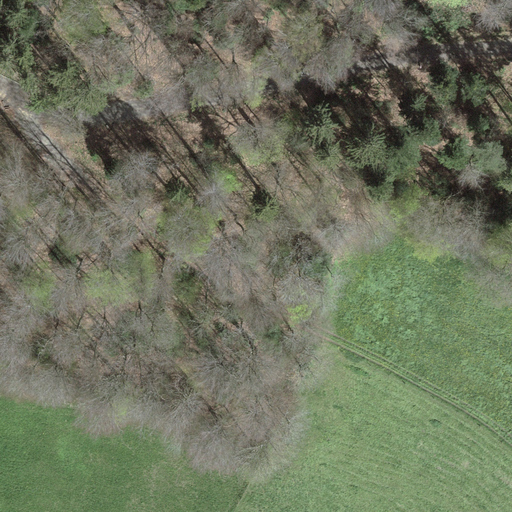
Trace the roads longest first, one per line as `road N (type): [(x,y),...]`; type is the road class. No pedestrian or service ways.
road 1 (track): [(39,137),(147,228),(511,445)]
road 2 (track): [(511,49),(296,71),(133,128),(39,137)]
